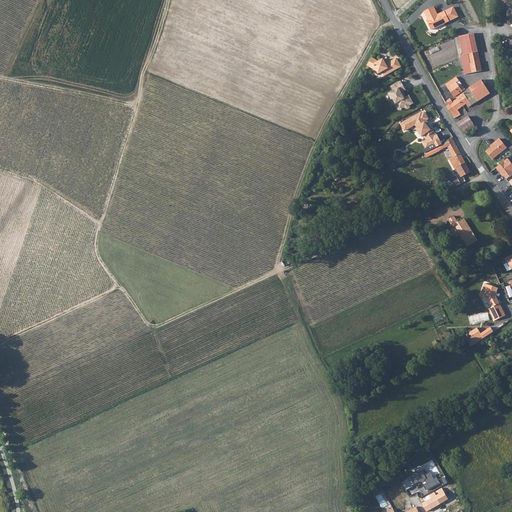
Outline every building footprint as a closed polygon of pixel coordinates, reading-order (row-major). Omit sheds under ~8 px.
[(439,16),(438,15),(434,7),(424,11),(428,19),(430,23),(429,24),(431,30),(458,17),(454,7),(440,14),(441,15),(439,16)] [(482,71),(474,33),(459,36),(463,55),(468,54),(472,73),(482,71)] [(468,54),(463,55),(461,56),(465,74),(472,73),(468,54)] [(378,62),(372,58),(367,65),(371,68),(374,66),(378,74),(383,71),(385,75),(401,67),(396,58),(386,64),(383,59),(378,62)] [(459,86),(456,82),(459,80),(457,77),(446,85),(455,97),(456,96),(457,99),(453,102),(450,99),(445,103),(447,106),(446,107),(454,118),(461,114),(458,110),(466,104),(468,107),(490,93),(482,80),(466,90),(461,84),(459,86)] [(401,82),(394,85),(397,90),(389,94),(392,99),(393,98),(396,103),(399,109),(401,110),(405,108),(406,108),(407,109),(410,107),(409,105),(412,104),(413,102),(409,96),(406,98),(402,92),(406,90),(401,82)] [(422,112),(401,124),(405,130),(415,124),(416,125),(418,128),(421,132),(420,133),(422,136),(424,135),(428,140),(424,142),(427,148),(440,140),(437,135),(431,138),(429,135),(434,131),(435,131),(426,120),(428,119),(425,112),(422,113),(422,112)] [(476,127),(468,116),(457,123),(464,134),(476,127)] [(507,147),(500,138),(496,141),(497,142),(491,146),(486,151),(492,159),(507,147)] [(453,139),(451,140),(446,143),(453,156),(449,158),(452,165),(456,162),(459,167),(460,166),(463,173),(470,170),(453,139)] [(511,162),(508,158),(496,168),(500,172),(501,171),(507,179),(511,175),(511,162)] [(462,220),(457,222),(454,216),(448,219),(453,228),(455,226),(462,237),(461,237),(461,238),(462,240),(463,240),(464,240),(468,247),(479,240),(473,233),(471,234),(462,220)] [(473,233),(464,218),(462,220),(471,234),(473,233)] [(511,284),(511,281),(503,283),(506,291),(511,289),(511,284)] [(489,300),(492,307),(495,313),(492,314),(495,321),(506,315),(496,295),(490,294),(492,287),(483,285),(481,296),(485,297),(484,299),(489,300)] [(471,342),(479,337),(474,328),(468,332),(471,337),(469,338),(471,342)] [(436,495),(433,491),(440,504),(448,499),(442,488),(438,491),(439,494),(436,495)] [(425,511),(440,504),(433,491),(431,492),(432,496),(431,497),(431,498),(426,501),(424,502),(420,495),(410,500),(414,508),(406,511),(425,511)]
